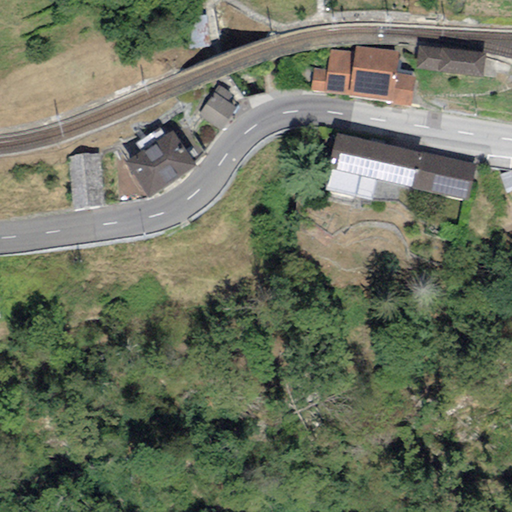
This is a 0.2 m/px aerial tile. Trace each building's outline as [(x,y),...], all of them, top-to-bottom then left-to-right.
[(206,16),(192,17),(194,28),(189,29),(191,49),(209,47),(206,16)] [(395,73),(397,51),(355,46),(354,54),(331,51),(328,71),(314,69),(311,90),(325,92),(392,101),(395,73)] [(418,46),(417,67),(482,78),(485,52),(418,46)] [(415,76),(395,73),(392,101),(391,104),(411,107),(415,76)] [(219,86),(213,93),(227,103),(232,96),(219,86)] [(220,131),(236,109),(227,103),(213,93),(198,115),(220,131)] [(148,198),(195,166),(171,132),(124,163),(148,198)] [(466,200),(474,166),(335,134),(327,168),(322,190),(372,201),(377,179),(466,200)] [(67,157),(73,211),(104,207),(98,154),(67,157)] [(511,173),(511,171),(499,176),(505,193),(511,190),(511,173)]
